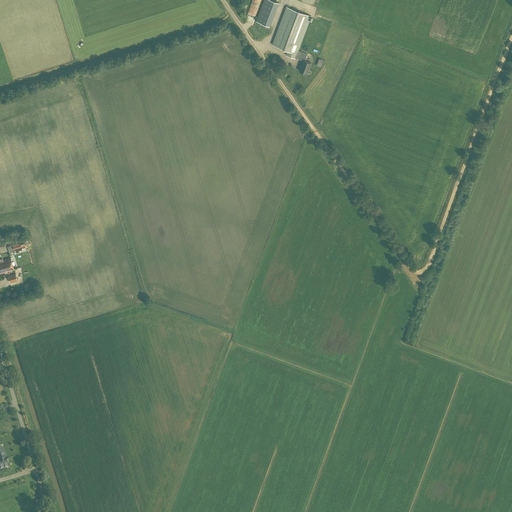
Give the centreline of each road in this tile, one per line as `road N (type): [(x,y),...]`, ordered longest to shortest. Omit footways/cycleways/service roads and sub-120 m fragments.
road 1 (track): [(316,129),(418,272),(511,32)]
road 2 (unclassified): [(48,511),(0,352)]
road 3 (unclassified): [(316,129),(227,0)]
